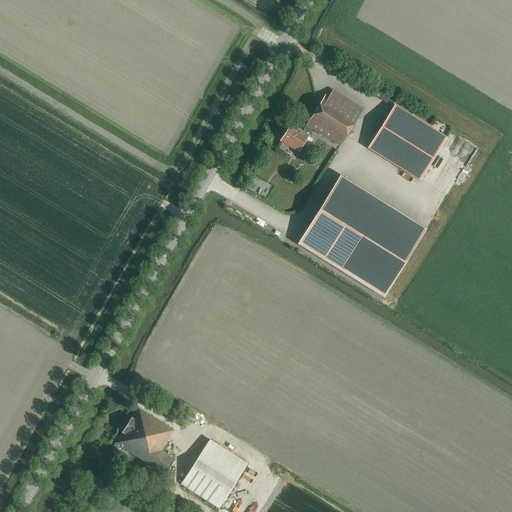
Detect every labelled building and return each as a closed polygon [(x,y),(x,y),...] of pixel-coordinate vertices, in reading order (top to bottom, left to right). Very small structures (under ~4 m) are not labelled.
[(380,98),(385,89),(379,85),(373,94),(380,98)] [(280,141),(299,153),(308,136),(312,130),(340,147),(364,109),(333,90),(329,96),(326,94),(302,132),(291,125),(280,141)] [(395,105),(368,149),(420,181),(446,137),(395,105)] [(340,177),(324,203),(299,242),(384,295),(425,230),(340,177)] [(161,451),(173,430),(138,408),(116,443),(165,474),(175,460),(161,451)] [(186,411),(181,417),(187,421),(191,414),(186,411)] [(219,509),(247,464),(209,439),(180,484),(219,509)] [(160,495),(166,486),(160,482),(154,491),(160,495)]
